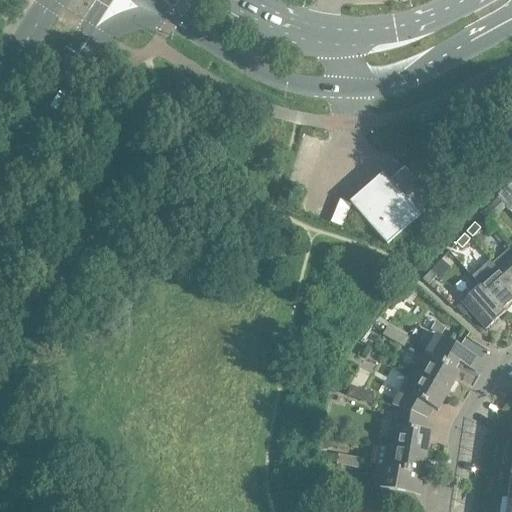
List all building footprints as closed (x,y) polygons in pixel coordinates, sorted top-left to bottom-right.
[(432,200),(404,169),(388,183),(377,171),(342,203),(383,248),(419,216),(416,214),(432,200)] [(492,206),(482,215),(490,223),(500,214),(492,206)] [(474,224),(466,233),(472,238),(480,230),(474,224)] [(463,235),(455,244),(462,250),(470,241),(463,235)] [(511,257),(497,271),(511,287),(511,257)] [(489,262),(471,278),(479,287),(503,314),(511,306),(511,287),(497,271),(489,262)] [(422,281),(428,286),(436,277),(430,272),(422,281)] [(485,330),(503,314),(479,287),(461,303),(469,312),(485,330)] [(469,312),(461,303),(455,308),(463,317),(469,312)] [(384,336),(394,342),(399,334),(389,328),(384,336)] [(410,340),(399,334),(394,342),(405,348),(410,340)] [(436,335),(424,355),(429,357),(430,357),(454,371),(455,370),(459,363),(475,373),(482,361),(436,335)] [(448,393),(459,373),(455,370),(454,371),(430,357),(429,357),(419,376),(448,393)] [(419,376),(399,409),(399,410),(427,419),(432,409),(437,412),(448,393),(419,376)] [(349,397),(360,401),(364,392),(352,388),(349,397)] [(364,392),(360,401),(371,406),(375,396),(364,392)] [(396,426),(393,448),(392,448),(426,454),(430,432),(424,431),(427,419),(399,410),(396,426)] [(322,436),(318,453),(332,450),(330,438),(322,436)] [(393,448),(379,445),(375,467),(417,474),(417,475),(422,476),(426,454),(392,448),(393,448)] [(338,468),(350,470),(351,460),(340,458),(338,468)] [(351,460),(350,470),(361,472),(363,462),(351,460)] [(380,491),(378,503),(399,507),(401,494),(425,498),(428,485),(415,483),(417,475),(417,474),(375,467),(372,489),(380,491)] [(399,507),(423,511),(425,498),(401,494),(399,507)]
